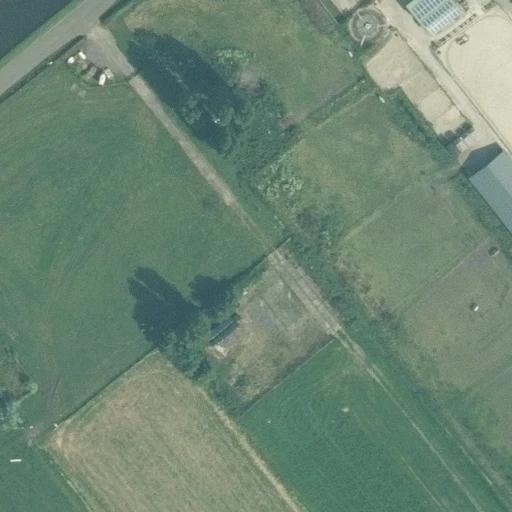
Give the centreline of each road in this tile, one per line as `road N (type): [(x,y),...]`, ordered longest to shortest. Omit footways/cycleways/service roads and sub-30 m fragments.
road 1 (track): [(82,18),(308,293),(229,359)]
road 2 (residential): [(0,85),(105,0)]
